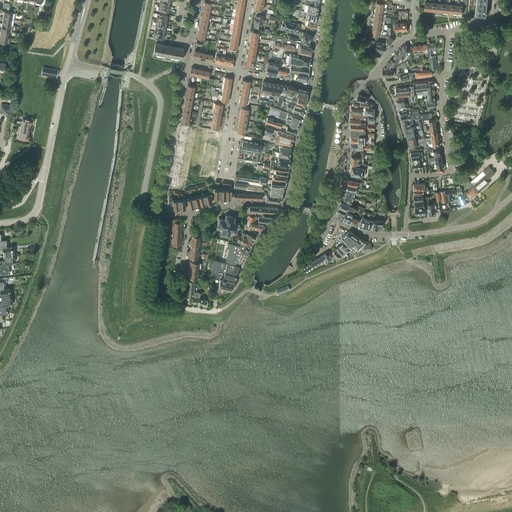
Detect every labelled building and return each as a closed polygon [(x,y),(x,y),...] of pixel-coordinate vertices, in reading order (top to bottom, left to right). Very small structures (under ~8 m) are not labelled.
[(487,0),(478,0),(477,15),(486,16),(487,0)] [(317,13),(318,5),(297,2),(296,4),(302,5),(301,9),(317,13)] [(168,13),(169,6),(160,4),(159,6),(158,6),(158,10),(168,12),(168,13)] [(316,21),(317,13),(301,9),(296,8),(295,16),(302,17),(303,14),(305,15),(304,18),(309,19),(316,21)] [(4,13),(3,17),(3,18),(11,19),(12,14),(13,14),(13,13),(12,13),(4,11),(5,11),(1,10),(1,12),(4,13)] [(157,17),(157,19),(167,21),(168,15),(167,15),(157,13),(156,17),(157,17)] [(259,16),(256,16),(256,19),(255,19),(253,27),(258,27),(259,23),(263,24),(264,16),(259,15),(259,16)] [(12,19),(11,19),(3,18),(3,17),(0,17),(0,18),(3,19),(2,23),(2,24),(13,25),(13,26),(14,19),(12,19)] [(297,30),(299,25),(298,25),(299,23),(283,19),(281,25),(279,25),(278,28),(282,29),(296,32),(297,30)] [(314,28),(316,21),(309,19),(307,27),(314,28)] [(11,32),(13,25),(2,24),(2,23),(0,22),(0,24),(2,25),(1,29),(1,30),(10,31),(11,32)] [(10,32),(10,31),(1,30),(1,29),(0,29),(0,31),(1,31),(0,35),(8,37),(9,32),(10,32)] [(163,40),(164,33),(155,31),(154,33),(153,33),(152,37),(163,39),(163,40)] [(300,42),(308,44),(310,38),(311,38),(312,35),(311,34),(307,33),(307,32),(303,31),(300,42)] [(272,38),(271,39),(275,40),(284,42),(285,37),(282,36),(273,34),(272,38)] [(0,35),(0,42),(9,44),(10,38),(8,37),(0,35)] [(288,38),(285,37),(284,42),(285,43),(290,44),(295,45),(294,51),(310,54),(312,47),(296,42),(288,38)] [(369,46),(376,48),(377,42),(378,42),(378,38),(376,38),(375,41),(370,40),(369,46)] [(388,38),(385,43),(378,42),(377,42),(376,48),(376,50),(383,52),(384,51),(386,51),(393,42),(388,38)] [(284,42),(275,40),(274,45),(274,46),(284,48),(285,43),(284,42)] [(237,49),(238,43),(230,42),(229,47),(230,47),(229,51),(235,52),(236,49),(237,49)] [(182,60),(183,56),(184,48),(184,49),(155,43),(153,54),(182,59),(182,60)] [(290,44),(285,43),(284,48),(294,51),(295,45),(290,44)] [(428,44),(430,57),(430,61),(431,69),(437,68),(435,55),(433,55),(433,49),(436,49),(436,43),(428,44)] [(399,49),(400,49),(406,54),(409,51),(408,44),(404,45),(402,47),(401,47),(399,49)] [(403,59),(406,54),(400,49),(398,52),(397,51),(396,53),(396,54),(395,55),(401,59),(401,57),(403,59)] [(299,55),(289,54),(287,62),(290,63),(291,63),(309,66),(310,57),(301,56),(301,57),(299,56),(299,55)] [(392,69),(394,69),(398,62),(401,59),(395,55),(392,59),(390,58),(383,68),(392,69)] [(308,74),(309,66),(291,63),(290,71),(292,71),(308,74)] [(432,74),(431,69),(423,70),(423,67),(423,64),(420,65),(420,67),(420,68),(421,68),(421,70),(415,71),(416,77),(432,74)] [(408,72),(409,79),(415,77),(416,77),(415,71),(421,70),(421,68),(420,68),(420,67),(414,68),(411,69),(411,70),(410,71),(410,72),(408,72)] [(57,70),(43,68),(41,74),(56,77),(57,70)] [(290,77),(291,75),(292,71),(290,71),(289,71),(280,69),(279,72),(281,74),(280,75),(290,77)] [(307,81),(308,74),(292,71),(291,75),(293,75),(292,78),(307,81)] [(408,72),(399,73),(399,75),(401,75),(402,80),(409,79),(408,72)] [(433,80),(427,81),(427,86),(428,90),(428,95),(429,101),(429,102),(435,101),(435,96),(434,88),(433,80)] [(421,81),(416,82),(416,87),(417,92),(417,94),(422,94),(422,95),(428,95),(428,90),(427,86),(427,81),(421,81)] [(293,87),(287,85),(285,92),(287,93),(292,94),(293,87)] [(296,88),(293,87),(292,94),(292,95),(297,96),(306,99),(308,91),(306,91),(296,88)] [(292,95),(292,94),(287,93),(285,99),(284,99),(288,101),(295,103),(304,106),(306,99),(297,96),(292,95)] [(358,94),(354,100),(363,102),(362,103),(361,103),(361,106),(369,107),(369,103),(366,102),(368,98),(358,94)] [(397,99),(400,110),(410,108),(410,107),(408,107),(408,105),(406,105),(405,98),(397,99)] [(288,101),(284,99),(284,100),(281,107),(301,114),(304,107),(304,106),(295,103),(288,101)] [(10,105),(1,104),(0,113),(9,114),(10,105)] [(374,108),(369,107),(361,106),(351,104),(351,111),(365,114),(374,115),(374,108)] [(410,114),(410,108),(400,110),(401,117),(409,114),(410,114)] [(412,114),(410,114),(410,116),(410,120),(410,119),(428,118),(429,114),(419,114),(418,108),(412,108),(412,114)] [(284,122),(283,123),(297,128),(301,116),(280,110),(280,112),(279,115),(283,116),(282,118),(287,119),(286,122),(284,122)] [(365,114),(351,111),(350,117),(366,119),(368,119),(368,118),(366,118),(365,114)] [(32,120),(23,118),(22,122),(17,121),(16,124),(19,124),(30,126),(30,124),(31,124),(32,120)] [(410,120),(403,122),(404,128),(409,127),(410,127),(410,126),(414,125),(413,120),(411,120),(410,120)] [(297,128),(283,123),(282,122),(280,128),(284,129),(295,133),(297,128)] [(374,131),(375,124),(366,124),(351,123),(350,123),(350,126),(351,126),(351,129),(367,130),(367,131),(374,131)] [(29,133),(30,126),(19,124),(19,126),(21,126),(20,131),(29,133)] [(181,124),(174,162),(182,163),(188,126),(181,124)] [(273,129),(267,127),(265,133),(271,135),(271,134),(273,129)] [(212,175),(218,132),(201,130),(201,133),(207,134),(201,174),(212,175)] [(414,131),(414,130),(411,131),(405,133),(407,139),(417,136),(417,134),(415,134),(414,131)] [(28,135),(29,133),(20,131),(18,131),(18,132),(20,133),(19,138),(28,140),(29,135),(28,135)] [(294,136),(278,131),(276,135),(271,134),(271,135),(270,138),(269,141),(291,146),(294,136)] [(438,139),(437,132),(431,134),(432,137),(425,138),(424,138),(425,139),(426,142),(426,141),(426,140),(427,140),(427,141),(428,141),(428,140),(438,139)] [(374,144),(374,136),(366,135),(351,136),(351,142),(364,142),(366,142),(366,143),(371,144),(372,144),(374,144)] [(421,140),(408,144),(409,148),(417,146),(417,144),(423,142),(425,148),(426,148),(426,144),(426,141),(426,142),(425,139),(422,140),(423,141),(422,141),(421,140)] [(279,151),(275,151),(275,155),(278,156),(289,157),(291,148),(280,146),(279,151)] [(413,152),(411,152),(412,157),(422,156),(421,148),(413,149),(413,152)] [(427,158),(428,161),(429,161),(442,159),(440,150),(434,151),(435,157),(427,158)] [(289,158),(289,157),(278,156),(277,161),(270,160),(270,164),(273,164),(288,166),(289,158)] [(360,161),(361,157),(352,156),(351,162),(360,164),(366,165),(366,163),(363,163),(363,162),(360,161)] [(428,161),(428,164),(436,162),(437,168),(443,167),(442,159),(429,161),(428,161)] [(421,162),(413,163),(413,168),(419,167),(419,168),(422,168),(422,172),(425,172),(424,165),(421,166),(421,162)] [(178,189),(181,165),(173,164),(170,188),(178,189)] [(363,167),(353,166),(351,174),(362,176),(362,175),(365,176),(366,168),(363,168),(363,167)] [(486,174),(480,179),(482,182),(481,183),(484,187),(489,183),(487,180),(495,173),(492,169),(489,166),(484,171),(486,174)] [(285,180),(287,175),(270,172),(268,172),(267,178),(268,178),(270,178),(272,178),(273,179),(276,179),(279,180),(285,180)] [(239,173),(235,173),(234,178),(236,178),(238,178),(238,177),(248,178),(259,180),(259,182),(260,182),(264,183),(266,183),(268,183),(268,184),(271,184),(278,185),(278,184),(284,185),(285,183),(285,182),(285,180),(279,180),(276,179),(273,179),(272,178),(270,178),(268,178),(267,178),(260,177),(250,175),(241,174),(239,173)] [(284,185),(278,184),(278,185),(271,184),(268,184),(268,183),(266,183),(264,183),(260,182),(259,182),(236,178),(235,181),(234,187),(234,189),(257,192),(257,193),(262,193),(265,193),(282,195),(284,185)] [(482,182),(480,179),(475,183),(474,181),(472,183),(479,191),(484,187),(481,183),(482,182)] [(479,191),(472,183),(469,187),(475,195),(479,191)] [(475,195),(469,187),(468,189),(469,190),(465,193),(464,192),(461,195),(462,198),(463,199),(466,197),(469,200),(471,198),(475,195)] [(442,191),(440,191),(441,199),(439,199),(439,200),(440,203),(448,201),(447,198),(447,197),(446,190),(445,190),(444,189),(442,190),(442,191)] [(455,189),(446,190),(447,197),(449,197),(456,196),(456,194),(455,189)] [(280,202),(282,195),(265,193),(264,200),(280,202)] [(352,203),(354,197),(344,194),(342,198),(348,200),(347,203),(344,202),(344,203),(356,207),(363,211),(365,208),(352,203)] [(344,203),(344,202),(341,201),(339,206),(339,207),(344,209),(347,211),(348,208),(355,210),(356,207),(344,203)] [(428,203),(428,206),(429,213),(436,212),(435,208),(440,208),(439,208),(439,201),(433,201),(433,202),(428,203)] [(429,213),(428,206),(415,207),(416,214),(426,213),(429,213)] [(345,215),(346,212),(347,211),(344,209),(339,207),(336,214),(337,217),(340,218),(343,213),(344,213),(344,214),(345,214),(345,215)] [(351,223),(353,217),(352,216),(353,215),(346,212),(345,215),(343,219),(351,223)] [(359,226),(365,227),(370,228),(375,215),(369,212),(367,218),(362,217),(359,226)] [(226,215),(224,219),(220,218),(219,217),(218,217),(219,219),(217,226),(216,227),(217,227),(222,228),(221,233),(219,234),(220,235),(221,234),(229,236),(230,237),(230,236),(230,234),(234,235),(235,232),(236,233),(237,233),(236,232),(239,224),(240,223),(239,223),(238,223),(233,222),(235,217),(236,217),(235,216),(234,217),(226,214),(226,213),(225,214),(226,215)] [(266,223),(271,217),(262,216),(259,216),(258,220),(256,220),(256,216),(249,215),(248,215),(248,219),(250,220),(266,223)] [(359,220),(353,217),(351,223),(357,225),(359,220)] [(261,229),(266,223),(250,220),(248,226),(261,229)] [(374,220),(373,228),(381,229),(381,224),(382,225),(382,220),(374,220)] [(345,240),(340,245),(346,252),(349,256),(353,254),(355,253),(358,252),(355,249),(356,247),(358,250),(366,242),(360,238),(349,230),(349,231),(342,237),(345,240)] [(238,241),(251,245),(255,237),(246,234),(242,232),(241,235),(240,234),(238,241)] [(7,239),(5,239),(5,240),(0,240),(0,248),(3,249),(3,247),(10,246),(10,245),(9,245),(8,242),(7,242),(7,239)] [(370,243),(368,244),(363,246),(361,248),(363,251),(363,252),(372,248),(370,243)] [(229,248),(226,263),(239,266),(239,263),(241,264),(241,265),(242,262),(243,262),(242,262),(249,250),(250,246),(240,244),(240,246),(228,244),(227,248),(229,248)] [(346,252),(340,245),(336,248),(344,257),(344,254),(346,252)] [(12,246),(10,246),(3,247),(3,249),(0,248),(0,251),(3,251),(4,253),(5,255),(4,255),(4,256),(16,254),(15,253),(14,253),(14,249),(13,249),(12,246)] [(344,257),(336,248),(332,252),(336,256),(335,256),(337,261),(344,258),(344,257)] [(325,253),(311,262),(314,266),(325,259),(327,262),(333,257),(330,254),(327,256),(325,253)] [(16,256),(16,254),(4,256),(5,256),(5,258),(4,258),(4,260),(0,260),(0,263),(1,264),(1,263),(5,263),(5,264),(12,263),(12,264),(14,263),(14,260),(15,260),(15,256),(16,256)] [(238,274),(239,266),(226,263),(214,260),(210,277),(220,279),(235,282),(236,277),(236,276),(235,276),(236,274),(238,274)] [(314,266),(311,262),(303,267),(306,272),(314,266)] [(12,265),(12,264),(12,263),(5,264),(5,263),(1,263),(1,264),(1,266),(0,266),(0,274),(3,274),(3,275),(10,274),(9,270),(10,270),(11,270),(11,265),(12,265)] [(231,292),(235,282),(220,279),(218,287),(215,286),(214,290),(214,293),(213,295),(231,292)] [(206,306),(207,300),(199,298),(200,292),(194,291),(195,281),(188,281),(186,301),(206,306)] [(278,294),(289,290),(287,285),(276,290),(278,294)] [(10,288),(8,288),(1,289),(1,290),(0,290),(0,293),(1,293),(1,295),(2,295),(2,297),(1,297),(13,296),(13,294),(12,294),(11,290),(10,290),(10,288)] [(13,297),(13,296),(1,297),(1,298),(2,297),(2,300),(1,300),(2,301),(0,301),(0,304),(2,304),(2,306),(10,305),(12,305),(11,302),(13,302),(12,298),(13,297)] [(10,307),(10,305),(2,306),(2,304),(0,304),(0,313),(6,313),(8,313),(8,310),(9,310),(8,307),(10,307)]
